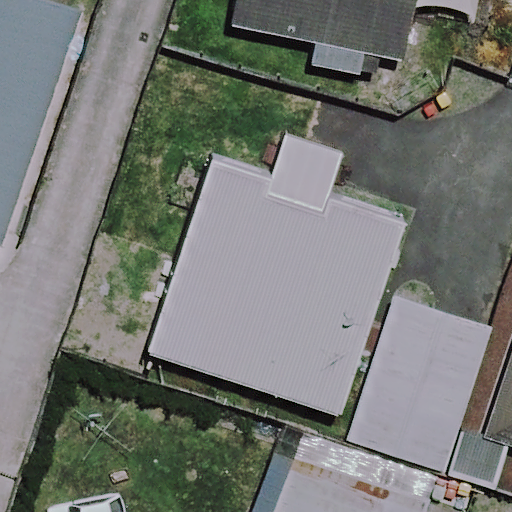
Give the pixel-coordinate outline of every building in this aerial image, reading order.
[(79,8),(55,0),(0,0),(0,239),(1,240),(79,8)] [(361,75),(365,53),(402,61),(415,0),(242,0),(237,25),(311,41),(306,63),(361,75)] [(343,155),(284,135),(269,181),(211,161),(149,349),(341,412),(404,220),(330,195),(343,155)] [(495,326),(394,291),(347,429),(447,464),(495,326)] [(511,346),(484,435),(511,444),(511,346)] [(276,511),(251,502),(247,511),(276,511)]
